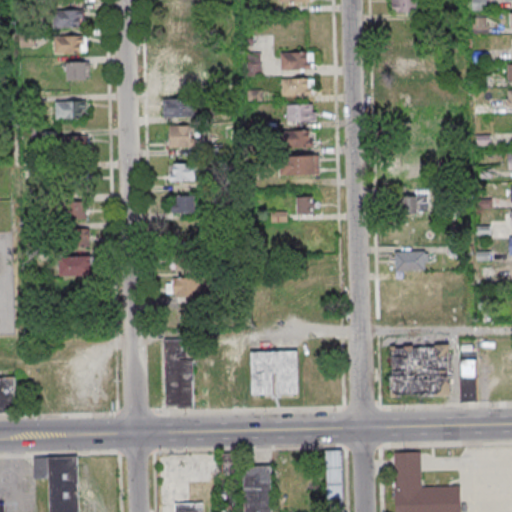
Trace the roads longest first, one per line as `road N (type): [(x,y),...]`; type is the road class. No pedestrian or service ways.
road 1 (residential): [(136,511),(122,0)]
road 2 (residential): [(362,511),(348,0)]
road 3 (primary): [(134,434),(511,424)]
road 4 (primary): [(0,436),(134,434)]
